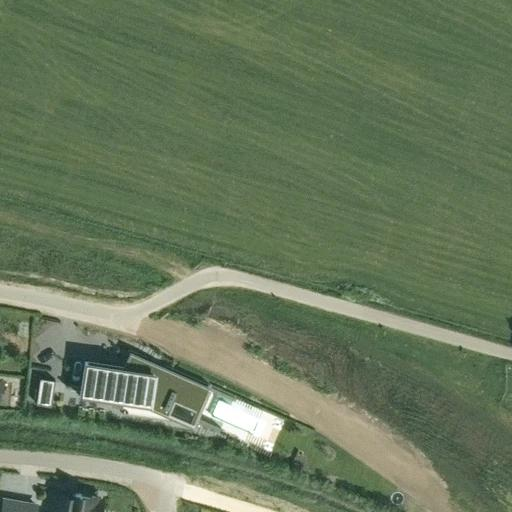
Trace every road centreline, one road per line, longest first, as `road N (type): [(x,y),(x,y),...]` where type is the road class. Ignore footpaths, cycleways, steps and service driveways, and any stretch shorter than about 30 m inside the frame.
road 1 (unclassified): [(511,354),(227,275),(117,317),(0,293)]
road 2 (track): [(227,275),(0,211)]
road 3 (unclassified): [(162,511),(165,485),(135,473),(0,457)]
